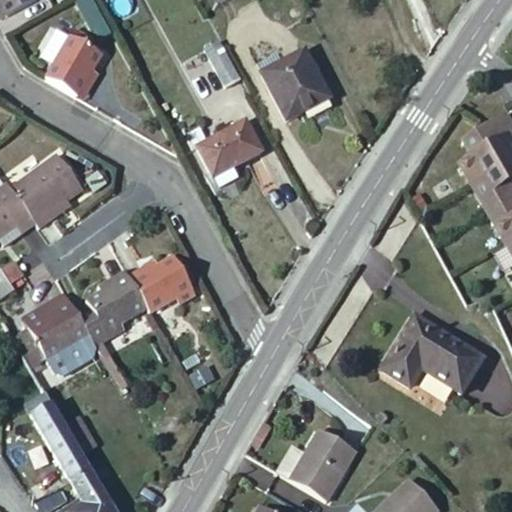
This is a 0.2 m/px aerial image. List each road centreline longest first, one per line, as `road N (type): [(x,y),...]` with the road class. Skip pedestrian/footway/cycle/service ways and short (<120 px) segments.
road 1 (secondary): [(466,47),(272,355)]
road 2 (residential): [(161,171),(272,355)]
road 3 (residential): [(0,75),(161,171)]
road 4 (secondary): [(272,355),(183,511)]
road 5 (residential): [(52,263),(101,233),(161,171)]
